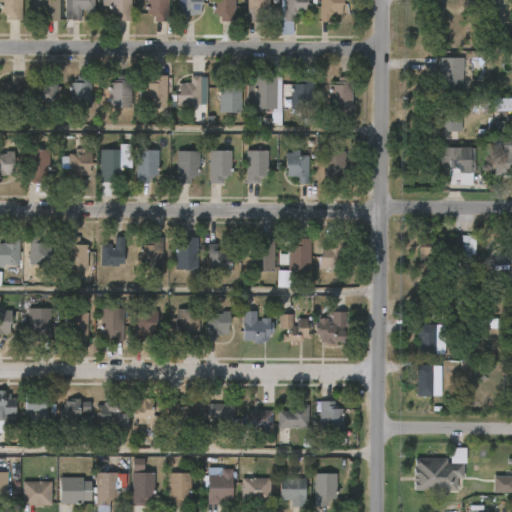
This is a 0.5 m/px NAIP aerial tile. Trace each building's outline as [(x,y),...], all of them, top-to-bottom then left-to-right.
[(0,0),(19,0),(19,20),(6,20),(6,15),(3,15),(3,12),(0,12),(0,0)] [(44,21),(35,21),(35,0),(57,0),(57,21),(44,21)] [(92,0),(92,12),(82,12),(82,9),(80,9),(79,19),(63,19),(63,0),(92,0)] [(129,0),(129,21),(116,20),(116,16),(113,16),(113,13),(107,13),(107,5),(100,5),(100,0),(129,0)] [(166,0),(166,20),(151,20),(151,16),(144,13),(144,0),(166,0)] [(178,21),(176,21),(176,0),(200,0),(200,4),(197,4),(197,13),(186,14),(186,21),(178,21)] [(231,0),(231,22),(218,21),(218,17),(214,17),(214,14),(209,13),(209,0),(231,0)] [(245,21),(244,0),(267,0),(267,7),(264,7),(264,17),(259,17),(259,21),(245,21)] [(304,0),(303,15),(290,15),(290,21),(281,21),(281,0),(304,0)] [(328,22),(317,21),(317,0),(340,0),(339,15),(328,15),(328,22)] [(291,25),(280,25),(280,36),(292,35),(291,25)] [(511,29),(511,53),(497,53),(497,29),(511,29)] [(463,89),(439,89),(439,57),(462,57),(463,89)] [(39,106),(32,106),(33,81),(45,81),(45,74),(54,74),(54,103),(39,103),(39,106)] [(88,74),(87,108),(66,107),(66,83),(71,83),(71,79),(74,79),(74,74),(88,74)] [(128,108),(106,108),(107,81),(115,79),(115,74),(129,74),(128,108)] [(164,74),(164,107),(143,107),(143,99),(138,99),(138,89),(142,89),(142,81),(147,81),(147,79),(150,79),(150,74),(164,74)] [(18,104),(0,104),(0,82),(9,82),(9,75),(19,75),(18,104)] [(194,105),(174,105),(176,83),(187,82),(187,75),(197,76),(197,105),(194,105)] [(310,109),(289,109),(288,84),(293,84),(293,80),(297,80),(297,76),(310,75),(310,109)] [(274,76),(274,108),(252,108),(252,104),(245,104),(245,84),(257,83),(257,80),(260,80),(260,76),(274,76)] [(349,110),(327,110),(327,85),(331,85),(331,81),(335,81),(335,77),(349,77),(349,110)] [(239,79),(238,112),(216,111),(217,87),(224,87),(224,79),(239,79)] [(511,98),(494,99),(494,111),(511,111),(511,98)] [(463,110),(462,132),(443,131),(443,109),(463,110)] [(511,175),(509,175),(509,178),(494,178),(494,137),(509,137),(509,142),(511,142),(511,175)] [(473,168),(473,173),(460,173),(460,185),(441,185),(441,180),(449,180),(449,169),(439,169),(439,155),(441,155),(441,147),(475,147),(474,168),(473,168)] [(88,151),(86,175),(81,174),(81,177),(74,177),(73,181),(63,181),(64,153),(71,153),(72,148),(82,148),(82,151),(88,151)] [(28,183),(27,183),(27,149),(50,149),(50,164),(47,164),(47,175),(41,175),(41,183),(28,183)] [(98,181),(96,181),(97,149),(119,149),(118,174),(114,174),(114,177),(110,177),(110,181),(98,181)] [(135,183),(134,150),(156,150),(156,176),(152,176),(152,178),(148,178),(148,183),(135,183)] [(210,184),(209,184),(209,150),(231,150),(231,177),(223,179),(223,183),(210,184)] [(0,154),(5,154),(5,151),(14,151),(14,175),(0,175),(0,154)] [(177,183),(176,183),(177,151),(199,151),(199,179),(191,178),(191,183),(177,183)] [(245,184),(244,184),(244,151),(265,151),(265,177),(261,177),(261,180),(257,180),(257,184),(245,184)] [(343,152),(342,177),(335,177),(334,185),(321,185),(322,151),(343,152)] [(290,152),(290,155),(306,155),(306,183),(295,183),(295,176),(284,176),(284,152),(290,152)] [(476,235),(476,274),(459,274),(459,256),(444,256),(444,258),(434,258),(434,261),(420,261),(419,240),(433,240),(433,237),(453,237),(453,235),(476,235)] [(1,267),(0,267),(0,243),(9,243),(9,236),(19,236),(19,265),(4,265),(4,267),(1,267)] [(39,237),(39,243),(52,243),(52,268),(39,268),(39,265),(29,265),(29,247),(23,247),(23,237),(39,237)] [(88,252),(87,271),(64,271),(65,237),(79,237),(79,242),(82,242),(82,245),(88,245),(88,252)] [(124,237),(124,266),(101,266),(100,244),(111,244),(111,247),(115,247),(115,237),(124,237)] [(162,270),(140,270),(140,244),(143,244),(143,242),(148,242),(148,237),(163,238),(162,270)] [(197,271),(175,270),(175,251),(177,251),(177,245),(184,245),(184,237),(198,238),(197,271)] [(307,238),(306,272),(287,272),(287,245),(290,246),(290,242),(294,242),(294,238),(307,238)] [(340,268),(340,273),(325,273),(325,270),(320,270),(321,245),(332,245),(332,239),(343,239),(343,268),(340,268)] [(274,272),(252,272),(252,245),(260,244),(260,240),(274,240),(274,272)] [(218,244),(218,251),(230,251),(231,274),(208,274),(208,244),(218,244)] [(50,309),(50,341),(37,341),(37,333),(28,333),(28,309),(50,309)] [(73,309),(73,313),(87,313),(87,342),(78,342),(78,335),(75,335),(75,330),(64,330),(65,309),(73,309)] [(123,309),(123,342),(106,342),(106,335),(100,335),(100,309),(123,309)] [(199,310),(198,340),(185,339),(185,332),(176,331),(176,323),(171,323),(171,318),(176,319),(176,309),(199,310)] [(223,309),(223,312),(231,312),(230,326),(228,326),(228,335),(222,335),(222,342),(206,342),(207,314),(217,314),(217,309),(223,309)] [(0,313),(3,313),(3,311),(11,311),(11,325),(9,325),(9,335),(0,335),(0,313)] [(135,342),(134,313),(149,313),(149,311),(158,311),(158,329),(152,329),(152,333),(145,333),(145,342),(135,342)] [(257,312),(256,321),(261,322),(261,318),(270,319),(270,323),(273,323),(273,338),(268,338),(268,342),(261,342),(261,345),(253,345),(253,341),(243,341),(243,331),(254,331),(254,326),(242,326),(243,312),(257,312)] [(346,312),(345,342),(335,342),(335,345),(326,345),(326,343),(320,343),(319,335),(316,335),(316,322),(319,322),(319,319),(327,319),(327,315),(332,315),(332,312),(346,312)] [(293,315),(293,326),(297,327),(297,319),(308,319),(308,324),(311,324),(311,331),(308,331),(308,335),(311,335),(311,339),(303,338),(303,340),(301,340),(301,346),(290,346),(290,343),(282,343),(283,334),(286,334),(286,330),(279,330),(279,314),(293,315)] [(442,324),(441,354),(417,354),(417,340),(414,340),(414,324),(442,324)] [(430,397),(413,397),(413,365),(430,365),(430,397)] [(0,389),(6,389),(6,393),(9,393),(9,398),(15,398),(15,416),(5,415),(5,418),(0,417),(0,389)] [(49,392),(49,394),(51,394),(51,404),(47,404),(47,410),(49,410),(49,425),(39,425),(39,412),(25,412),(25,394),(40,394),(40,392),(49,392)] [(71,398),(79,398),(79,396),(83,396),(83,401),(90,401),(89,412),(81,412),(81,416),(90,416),(90,430),(77,430),(78,424),(63,423),(63,419),(59,419),(59,408),(63,408),(63,403),(65,403),(65,399),(67,399),(68,396),(72,396),(71,398)] [(124,400),(124,409),(120,408),(120,413),(128,413),(127,428),(113,427),(114,416),(110,416),(110,424),(99,424),(100,419),(96,419),(96,411),(99,411),(99,408),(96,408),(96,404),(103,404),(104,401),(107,401),(107,397),(117,397),(117,400),(124,400)] [(154,397),(154,400),(163,400),(163,411),(154,411),(154,415),(163,415),(164,430),(150,430),(150,420),(145,420),(145,423),(137,423),(137,419),(133,419),(134,401),(138,401),(138,399),(143,399),(143,397),(154,397)] [(183,397),(183,402),(185,402),(185,405),(191,405),(191,430),(168,430),(169,397),(183,397)] [(334,401),(334,407),(338,407),(338,409),(343,409),(343,432),(320,432),(320,401),(334,401)] [(235,404),(234,421),(213,420),(213,417),(207,417),(207,403),(235,404)] [(279,426),(277,426),(278,411),(290,411),(290,406),(309,406),(309,427),(279,426)] [(243,426),(242,426),(242,413),(248,413),(248,409),(272,410),(272,427),(243,426)] [(445,458),(445,463),(461,463),(461,478),(455,478),(455,491),(442,491),(442,493),(432,493),(432,490),(412,490),(413,458),(445,458)] [(142,472),(143,459),(131,459),(131,472),(142,472)] [(220,504),(207,504),(208,474),(221,474),(222,468),(232,468),(232,501),(221,501),(221,504),(220,504)] [(118,471),(118,473),(125,473),(125,487),(118,487),(118,499),(110,501),(110,504),(96,504),(96,471),(118,471)] [(133,505),(131,505),(131,471),(154,471),(154,497),(149,497),(149,500),(146,500),(146,505),(133,505)] [(170,504),(168,504),(168,472),(191,472),(191,501),(182,501),(182,504),(170,504)] [(316,505),(315,472),(337,472),(338,501),(332,501),(332,505),(316,505)] [(82,497),(81,503),(59,502),(60,476),(83,477),(82,497)] [(511,493),(511,476),(492,477),(492,493),(511,493)] [(271,478),(270,501),(241,501),(242,477),(271,478)] [(306,477),(306,505),(291,505),(291,499),(280,499),(280,477),(306,477)] [(51,481),(51,505),(22,504),(22,480),(51,481)]
